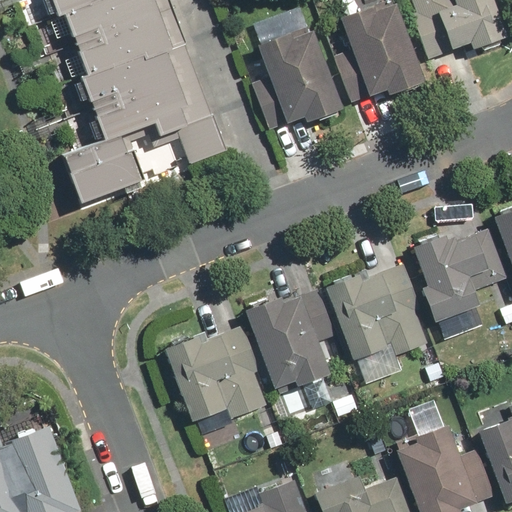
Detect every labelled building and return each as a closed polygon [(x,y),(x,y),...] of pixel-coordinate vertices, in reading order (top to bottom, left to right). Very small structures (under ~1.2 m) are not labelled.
[(44,0),(53,21),(60,18),(81,73),(74,76),(99,141),(59,157),(78,206),(134,185),(115,136),(141,126),(149,146),(171,137),(183,167),(220,153),(161,0),(44,0)] [(511,39),(511,26),(501,0),(466,0),(468,3),(446,9),(459,51),(484,43),(487,50),(511,39)] [(434,83),(404,2),(387,8),(386,5),(350,16),(375,94),(400,86),(403,94),(434,83)] [(349,106),(320,28),(305,33),(303,30),(267,43),(296,120),(319,112),(321,117),(349,106)] [(511,211),(503,215),(511,238),(511,211)] [(504,264),(494,233),(459,244),(455,233),(423,244),(436,283),(429,285),(441,320),(489,303),(479,272),(504,264)] [(437,342),(406,263),(371,277),(367,265),(329,280),(371,386),(405,373),(399,357),(437,342)] [(347,371),(317,292),(294,300),(292,293),(254,307),(282,387),(305,379),(308,386),(347,371)] [(197,341),(218,415),(234,410),(236,419),(273,409),(250,326),(197,341)] [(511,419),(488,429),(511,489),(511,419)] [(483,499),(456,421),(426,432),(429,440),(406,447),(427,511),(470,511),(468,504),(483,499)] [(0,511),(75,511),(76,511),(87,507),(56,426),(41,432),(39,426),(22,432),(24,438),(8,444),(5,437),(0,438),(0,511)] [(400,478),(395,463),(344,480),(344,479),(345,477),(346,476),(346,474),(346,473),(346,472),(345,470),(345,469),(344,468),(343,466),(342,466),(341,465),(339,464),(338,464),(336,464),(335,464),(334,464),(332,464),(331,465),(330,466),(329,467),(328,468),(327,469),(327,471),(326,472),(326,473),(326,475),(327,476),(327,478),(328,479),(329,480),(330,481),(331,482),(332,483),(333,483),(320,488),(327,511),(415,511),(404,477),(400,478)] [(320,511),(317,502),(307,505),(297,479),(262,491),(268,507),(252,511),(320,511)]
